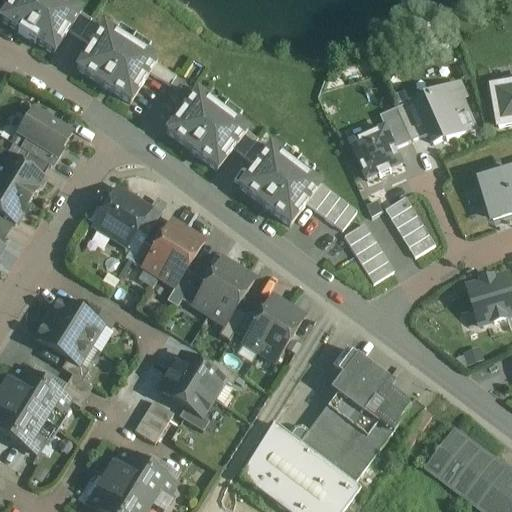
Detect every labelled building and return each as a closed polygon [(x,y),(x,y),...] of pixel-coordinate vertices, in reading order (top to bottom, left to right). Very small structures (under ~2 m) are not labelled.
[(56,0),(13,0),(0,21),(0,23),(53,58),(80,15),(56,0)] [(102,30),(76,73),(130,107),(157,64),(102,30)] [(504,88),(491,90),(498,130),(511,127),(511,80),(503,83),(504,88)] [(429,103),(430,106),(414,114),(413,114),(420,128),(425,126),(429,137),(434,146),(446,141),(447,144),(475,132),(467,116),(466,117),(454,91),(429,103)] [(196,96),(165,135),(216,174),(247,135),(196,96)] [(410,106),(397,112),(412,145),(429,137),(425,126),(420,128),(413,114),(414,114),(410,106)] [(71,136),(32,111),(17,136),(26,141),(56,160),(71,136)] [(352,143),(369,183),(402,169),(385,129),(352,143)] [(56,160),(26,141),(19,152),(27,157),(48,170),(50,170),(56,160)] [(268,151),(238,191),(289,229),(305,207),(319,189),(268,151)] [(27,157),(19,152),(13,162),(21,167),(27,157)] [(48,170),(27,157),(21,167),(42,180),(48,170)] [(13,162),(6,158),(0,167),(0,186),(29,205),(43,181),(42,180),(21,167),(13,162)] [(511,176),(481,186),(493,222),(511,215),(511,176)] [(29,205),(0,186),(0,219),(13,228),(14,228),(29,205)] [(319,189),(305,207),(315,215),(329,196),(320,189),(319,189)] [(148,213),(116,193),(93,230),(126,250),(136,234),(142,223),(148,213)] [(329,196),(315,215),(324,221),(338,202),(329,196)] [(148,213),(142,223),(152,230),(152,229),(153,230),(166,208),(156,201),(148,213)] [(338,202),(324,221),(333,228),(347,209),(338,202)] [(387,215),(393,224),(414,212),(408,202),(387,215)] [(347,209),(333,228),(342,235),(356,216),(347,209)] [(393,224),(399,234),(420,221),(414,212),(393,224)] [(13,228),(0,219),(0,233),(6,238),(13,228)] [(399,234),(405,244),(426,231),(420,221),(399,234)] [(152,230),(142,223),(136,234),(146,240),(152,230)] [(171,224),(141,272),(158,282),(187,234),(171,224)] [(343,240),(349,250),(369,237),(363,228),(343,240)] [(405,244),(411,253),(431,241),(426,231),(405,244)] [(187,234),(158,282),(174,292),(185,274),(204,244),(187,234)] [(349,250),(355,260),(375,247),(369,237),(349,250)] [(411,253),(417,263),(437,250),(431,241),(411,253)] [(355,260),(361,269),(381,257),(375,247),(355,260)] [(361,269),(367,279),(387,266),(381,257),(361,269)] [(205,286),(191,310),(208,320),(237,272),(221,262),(205,286)] [(367,279),(373,289),(393,276),(387,266),(367,279)] [(237,272),(208,320),(224,330),(236,311),(254,282),(237,272)] [(463,285),(477,331),(511,321),(511,283),(509,272),(463,285)] [(185,274),(174,292),(166,304),(176,311),(181,303),(195,280),(185,274)] [(195,280),(181,303),(191,310),(205,286),(196,280),(195,280)] [(288,310),(271,299),(242,347),(258,358),(288,310)] [(84,320),(57,303),(51,314),(52,315),(47,323),(89,350),(101,331),(101,330),(84,320)] [(115,325),(91,310),(84,320),(101,330),(101,331),(108,336),(115,325)] [(304,320),(288,310),(258,358),(274,368),(304,320)] [(246,317),(236,311),(224,330),(218,338),(229,345),(246,317)] [(89,350),(47,323),(42,332),(40,331),(33,341),(67,362),(78,369),(78,368),(89,350)] [(223,353),(211,345),(205,355),(217,363),(223,353)] [(394,387),(356,358),(355,359),(346,352),(332,371),(341,378),(329,393),(336,398),(363,418),(374,403),(380,408),(371,421),(392,437),(399,428),(412,410),(412,409),(390,393),(394,387)] [(207,375),(180,358),(169,377),(213,403),(224,385),(207,375)] [(78,369),(67,362),(61,372),(71,379),(82,385),(88,375),(78,368),(78,369)] [(237,379),(213,365),(207,375),(224,385),(231,389),(237,379)] [(65,389),(34,370),(28,380),(59,399),(65,389)] [(28,380),(14,372),(0,395),(0,399),(52,432),(69,406),(59,399),(28,380)] [(213,403),(169,377),(158,395),(184,411),(201,421),(213,403)] [(82,385),(71,379),(65,389),(85,402),(92,392),(82,385)] [(85,402),(65,389),(59,399),(69,406),(79,412),(85,402)] [(363,418),(336,398),(308,435),(299,447),(354,488),(354,487),(392,437),(371,421),(380,408),(374,403),(363,418)] [(52,432),(0,399),(0,436),(36,458),(52,432)] [(416,404),(412,409),(412,410),(399,428),(409,436),(427,412),(416,404)] [(173,418),(152,405),(146,415),(166,428),(173,418)] [(201,421),(184,411),(178,421),(202,436),(208,426),(201,421)] [(166,428),(146,415),(140,426),(160,438),(166,428)] [(160,438),(140,426),(133,436),(154,448),(160,438)] [(354,488),(299,447),(308,435),(301,430),(293,431),(288,438),(273,427),(240,481),(281,511),(345,511),(360,492),(354,487),(354,488)] [(511,511),(511,476),(456,434),(426,473),(478,511),(511,511)] [(142,469),(120,456),(104,482),(152,511),(160,511),(174,489),(173,488),(142,469)] [(179,478),(149,459),(142,469),(173,488),(179,478)] [(152,511),(104,482),(87,508),(93,511),(152,511)]
